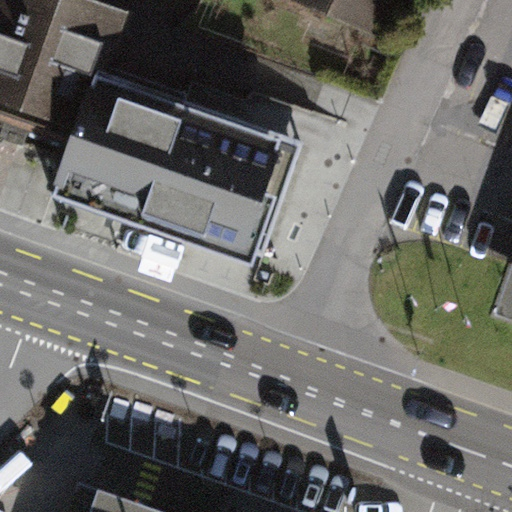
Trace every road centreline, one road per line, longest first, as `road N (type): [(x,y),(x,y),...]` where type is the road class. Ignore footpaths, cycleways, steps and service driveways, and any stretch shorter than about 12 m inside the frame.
road 1 (residential): [(295,389),(461,0)]
road 2 (primary): [(44,299),(295,389)]
road 3 (primary): [(295,389),(511,465)]
road 4 (unknown): [(119,462),(253,511)]
